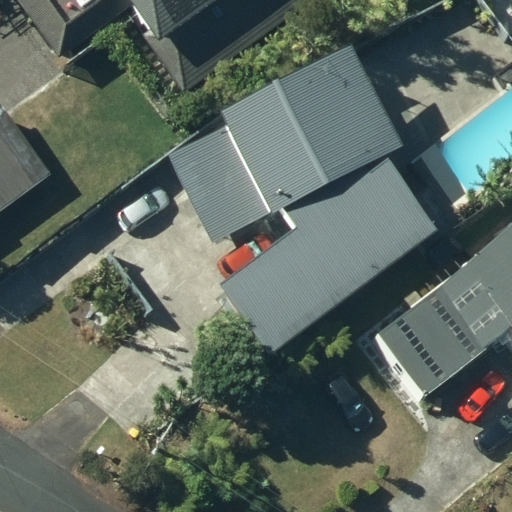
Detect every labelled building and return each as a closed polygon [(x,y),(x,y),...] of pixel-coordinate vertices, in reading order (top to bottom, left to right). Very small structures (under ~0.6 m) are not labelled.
[(162,55),(188,94),(320,0),(7,0),(57,66),(123,19),(153,61),(162,55)] [(511,0),(474,0),(473,1),(504,42),(511,35),(511,0)] [(213,305),(265,374),(433,246),(380,176),(395,167),(343,67),(211,136),(266,235),(278,230),(289,248),(213,305)] [(0,215),(47,182),(0,118),(0,215)] [(511,239),(376,344),(422,406),(508,339),(511,345),(511,239)] [(388,333),(411,314),(394,293),(370,310),(388,333)]
